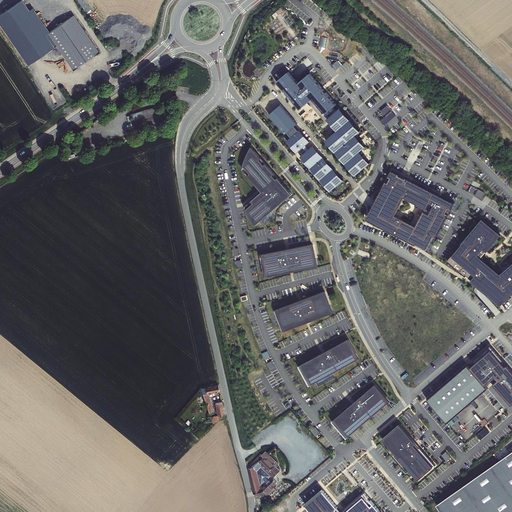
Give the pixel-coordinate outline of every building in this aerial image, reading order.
[(0,25),(28,65),(58,44),(48,31),(32,8),(29,10),(21,0),(0,14),(0,25)] [(74,13),(48,31),(58,44),(74,67),(100,49),(74,13)] [(328,118),(338,110),(334,106),(337,104),(312,75),(300,85),(291,73),(278,83),(299,108),(312,98),(328,118)] [(281,106),(269,116),(284,134),(286,132),(291,138),(287,141),(297,153),(309,142),(299,131),(298,131),(294,126),(296,124),(281,106)] [(387,106),(380,111),(384,116),(391,110),(387,106)] [(154,107),(126,115),(128,119),(155,111),(154,107)] [(338,110),(328,118),(338,130),(327,140),(357,175),(370,164),(360,152),(366,147),(356,136),(360,132),(340,108),(338,110)] [(155,111),(128,119),(132,133),(159,125),(155,111)] [(396,117),(392,112),(380,122),(384,127),(396,117)] [(312,146),(300,156),(331,192),(342,181),(312,146)] [(293,197),(253,150),(252,152),(249,156),(248,160),(246,163),(245,168),(252,177),(250,179),(262,192),(263,194),(253,203),(254,204),(255,205),(248,212),(251,218),(254,222),(255,224),(257,227),(281,207),(293,197)] [(252,177),(245,168),(244,172),(250,179),(252,177)] [(392,170),(383,187),(404,198),(426,209),(431,211),(430,214),(424,211),(417,226),(395,215),(387,229),(422,247),(421,248),(429,252),(455,203),(441,195),(406,178),(406,179),(402,177),(399,175),(400,174),(392,170)] [(404,198),(383,187),(366,219),(387,230),(387,229),(395,215),(404,198)] [(485,192),(478,189),(475,195),(482,198),(485,192)] [(254,204),(253,203),(247,208),(248,212),(255,205),(254,204)] [(463,242),(448,261),(466,276),(467,275),(502,305),(511,296),(511,294),(511,262),(507,267),(508,268),(501,274),(481,257),(500,235),(482,219),(463,242)] [(284,251),(259,256),(264,277),(309,268),(316,266),(312,245),(289,250),(289,249),(287,250),(284,250),(284,251)] [(298,302),(274,311),(282,332),(325,315),(332,312),(324,292),(303,301),(303,300),(298,302)] [(322,354),(298,366),(309,386),(333,373),(332,373),(360,358),(349,339),(322,354)] [(491,349),(470,368),(485,385),(495,377),(498,380),(494,384),(511,405),(511,404),(511,370),(507,365),(506,366),(491,349)] [(267,351),(261,354),(264,360),(270,358),(267,351)] [(272,362),(266,364),(269,371),(275,368),(272,362)] [(468,366),(428,400),(448,423),(488,388),(485,385),(470,368),(468,366)] [(201,388),(206,404),(211,403),(208,393),(219,390),(218,384),(201,388)] [(352,404),(332,422),(346,439),(367,421),(366,421),(390,401),(376,385),(352,405),(352,404)] [(221,398),(217,400),(217,402),(215,403),(217,412),(218,415),(211,418),(213,425),(225,413),(221,398)] [(212,410),(208,411),(211,418),(218,415),(217,412),(213,413),(212,410)] [(436,465),(400,424),(383,438),(419,480),(436,465)] [(316,427),(311,431),(316,436),(321,433),(316,427)] [(269,489),(276,484),(273,480),(274,478),(280,473),(273,465),(276,463),(266,450),(262,454),(261,453),(247,465),(254,497),(256,496),(256,500),(265,498),(265,497),(264,495),(264,494),(269,489)] [(511,511),(511,451),(437,505),(441,511),(511,511)] [(365,493),(342,511),(341,511),(324,491),(308,504),(314,511),(380,511),(379,510),(379,509),(365,493)]
